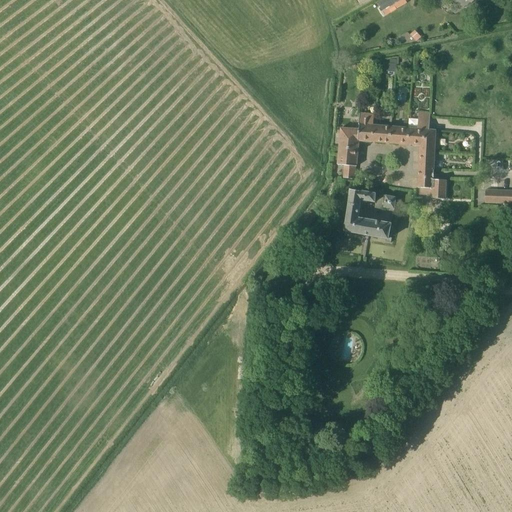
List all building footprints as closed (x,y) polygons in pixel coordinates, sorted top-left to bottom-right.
[(385,15),(407,2),(405,0),(383,0),(378,3),(385,15)] [(408,35),(416,42),(420,37),(413,30),(408,35)] [(379,63),(379,71),(393,71),(394,63),(379,63)] [(420,146),(421,112),(419,112),(418,129),(408,129),(407,145),(420,146)] [(435,150),(436,130),(429,130),(430,113),(421,112),(420,146),(420,149),(435,150)] [(377,142),(378,126),(373,126),(374,114),(361,113),(360,126),(360,130),(359,141),(377,142)] [(394,144),(396,128),(378,126),(377,142),(394,144)] [(407,145),(408,129),(396,128),(394,144),(407,145)] [(358,154),(359,141),(360,130),(340,129),(339,152),(358,154)] [(433,178),(433,177),(434,177),(434,171),(435,150),(420,149),(419,170),(418,176),(419,176),(419,177),(433,178)] [(357,166),(358,154),(339,152),(338,165),(344,165),(343,178),(355,179),(356,166),(357,166)] [(433,178),(419,177),(419,176),(418,176),(418,188),(420,188),(419,195),(432,195),(432,198),(445,199),(446,180),(434,179),(434,177),(433,177),(433,178)] [(375,203),(376,194),(350,189),(345,231),(356,233),(364,235),(386,239),(386,242),(391,243),(392,238),(389,237),(391,224),(358,217),(362,200),(375,203)] [(493,203),(493,190),(486,190),(485,203),(493,203)] [(501,203),(501,190),(493,190),(493,203),(501,203)] [(508,204),(509,191),(501,190),(501,203),(508,204)] [(394,209),(396,198),(386,195),(383,207),(394,209)] [(321,252),(301,253),(301,265),(322,265),(321,252)] [(353,358),(353,339),(344,339),(344,358),(353,358)]
